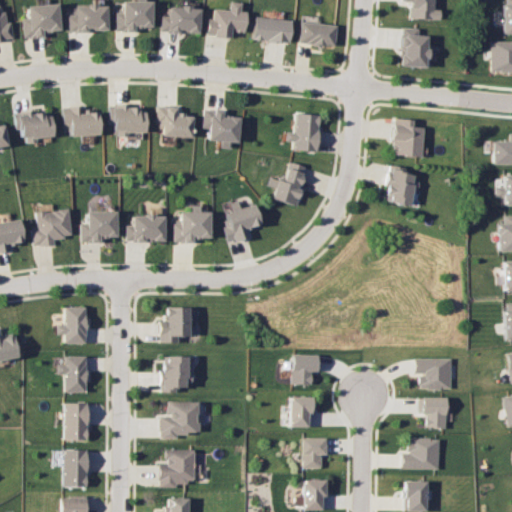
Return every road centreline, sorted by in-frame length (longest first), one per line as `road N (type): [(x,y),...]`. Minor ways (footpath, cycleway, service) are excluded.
road 1 (residential): [(464,99),(141,68),(0,78)]
road 2 (residential): [(0,289),(66,279),(227,278),(256,274),(304,248)]
road 3 (residential): [(365,0),(350,170),(324,229),(304,248)]
road 4 (residential): [(122,278),(118,511)]
